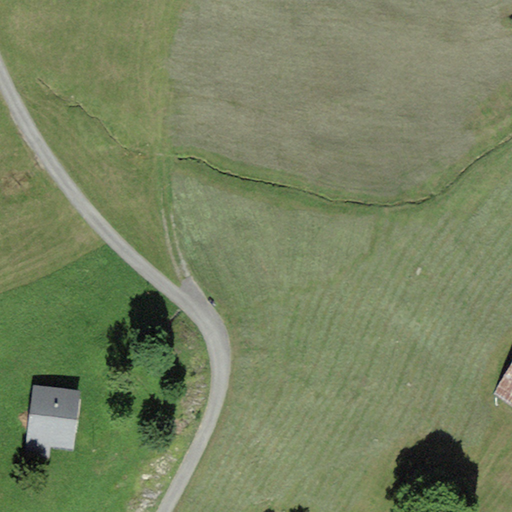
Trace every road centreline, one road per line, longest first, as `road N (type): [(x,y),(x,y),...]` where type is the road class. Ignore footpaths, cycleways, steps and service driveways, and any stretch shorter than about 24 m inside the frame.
road 1 (unclassified): [(163,511),(219,386),(209,326),(136,265),(58,177),(0,70)]
road 2 (track): [(194,306),(167,214),(163,149)]
